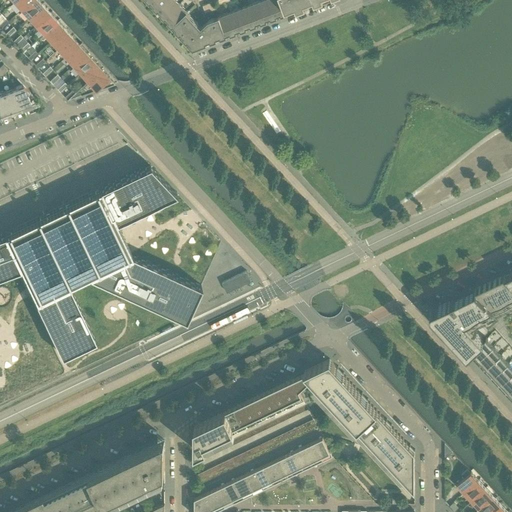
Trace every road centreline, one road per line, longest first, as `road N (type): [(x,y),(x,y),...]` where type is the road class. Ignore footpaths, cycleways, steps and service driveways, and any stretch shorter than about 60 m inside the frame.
road 1 (unclassified): [(329,339),(111,96)]
road 2 (unclassified): [(111,96),(363,1)]
road 3 (unclassified): [(329,339),(511,252)]
road 4 (residential): [(432,497),(429,445),(329,339)]
road 5 (residential): [(0,495),(176,411)]
road 6 (residential): [(176,411),(329,339)]
